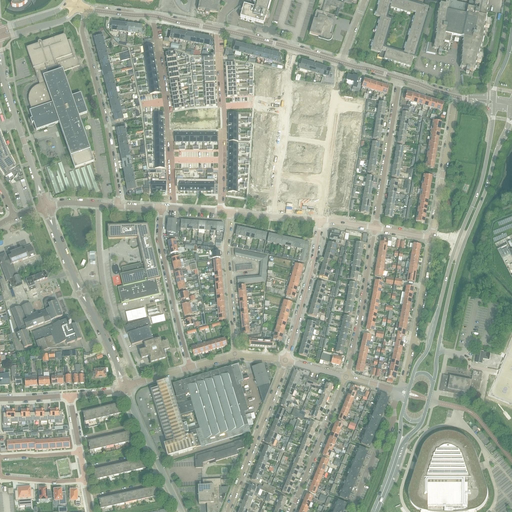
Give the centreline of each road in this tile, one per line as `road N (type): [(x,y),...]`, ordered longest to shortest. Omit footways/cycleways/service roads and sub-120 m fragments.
road 1 (secondary): [(432,384),(454,267),(511,105)]
road 2 (secondary): [(494,102),(481,180),(413,376)]
road 3 (residential): [(117,206),(81,29),(87,9)]
road 4 (residential): [(124,387),(45,206)]
road 5 (residential): [(155,15),(172,207)]
road 6 (residential): [(136,382),(109,303),(97,204)]
road 7 (residential): [(220,210),(217,29)]
road 8 (residential): [(295,49),(272,215)]
road 9 (residential): [(187,366),(157,235),(160,207)]
road 10 (residential): [(227,511),(286,361)]
road 11 (residential): [(320,219),(340,62)]
road 12 (residential): [(344,376),(374,226)]
road 13 (residential): [(45,206),(0,60)]
road 14 (residential): [(400,78),(374,226)]
road 15 (residential): [(320,219),(286,361)]
road 16 (residential): [(344,376),(290,511)]
road 17 (residential): [(431,237),(455,95)]
road 18 (residential): [(403,378),(431,237)]
road 19 (residential): [(236,353),(225,248),(230,211)]
road 20 (residential): [(181,511),(124,387)]
road 21 (residential): [(356,511),(398,390)]
